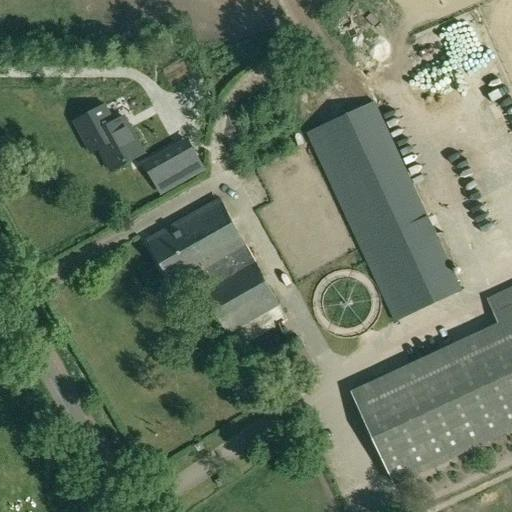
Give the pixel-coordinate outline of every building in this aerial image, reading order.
[(462,291),(377,104),(325,128),(312,134),(397,321),(462,291)] [(125,118),(104,129),(95,113),(76,123),(92,153),(100,149),(112,172),(145,154),(125,118)] [(163,193),(204,169),(193,149),(151,172),(163,193)] [(230,334),(280,306),(222,202),(151,241),(177,286),(197,275),(230,334)] [(511,287),(488,299),(500,324),(354,391),(397,484),(511,430),(511,287)] [(300,337),(289,343),(304,372),(315,366),(300,337)]
